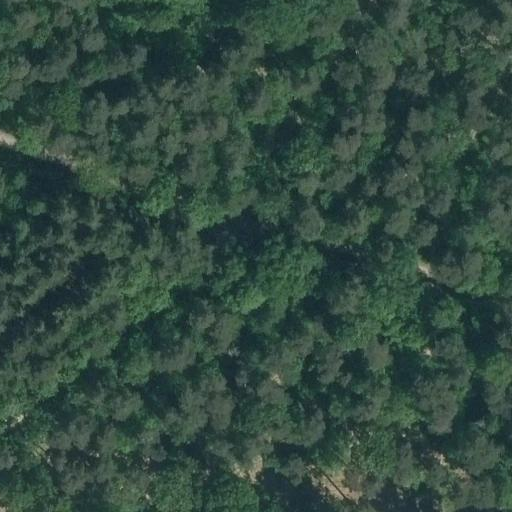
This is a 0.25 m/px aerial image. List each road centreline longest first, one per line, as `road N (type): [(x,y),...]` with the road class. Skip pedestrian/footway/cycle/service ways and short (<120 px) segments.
road 1 (unknown): [(217,217),(511,298)]
road 2 (unknown): [(0,142),(217,217)]
